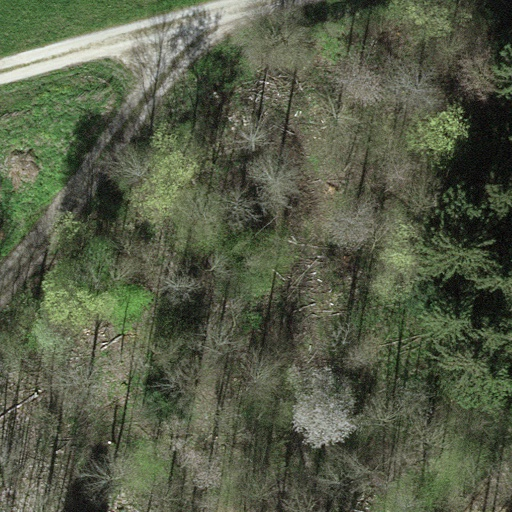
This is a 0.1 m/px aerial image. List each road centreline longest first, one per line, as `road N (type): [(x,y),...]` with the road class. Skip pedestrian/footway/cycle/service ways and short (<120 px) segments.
road 1 (track): [(318,0),(0,88)]
road 2 (track): [(0,283),(191,30)]
